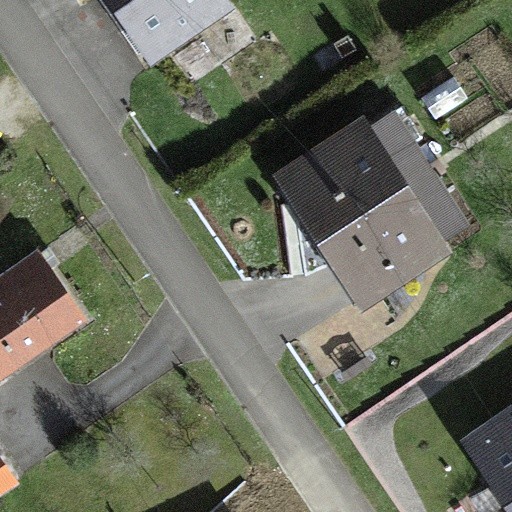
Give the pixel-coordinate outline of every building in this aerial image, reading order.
[(224,0),(117,0),(123,8),(157,56),(228,5),(224,0)] [(395,109),(365,130),(441,244),(471,224),(395,109)] [(356,249),(379,285),(441,244),(365,130),(292,178),(327,230),(345,256),(356,249)] [(368,292),(379,285),(356,249),(345,256),(368,292)] [(48,256),(24,272),(33,285),(57,268),(48,256)] [(0,307),(0,330),(20,360),(21,361),(89,315),(74,294),(57,268),(33,285),(24,272),(5,286),(13,298),(0,307)] [(0,330),(0,373),(20,360),(0,330)] [(511,418),(480,441),(511,488),(511,418)] [(0,493),(19,481),(0,453),(0,493)]
